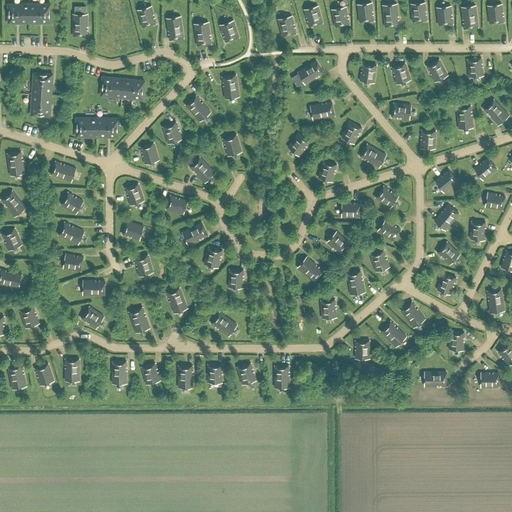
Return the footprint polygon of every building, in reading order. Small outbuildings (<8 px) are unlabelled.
[(359,21),(374,20),(373,14),(372,14),(371,11),(373,11),(372,2),(359,4),(359,9),(358,9),(359,21)] [(412,21),(427,19),(426,14),(425,14),(425,11),(426,11),(425,2),(411,3),(412,21)] [(30,3),(9,3),(9,22),(30,22),(30,3)] [(51,4),(30,3),(30,22),(51,23),(51,4)] [(385,26),(399,25),(399,19),(397,19),(397,16),(398,16),(397,3),(383,5),(385,26)] [(490,23),(504,21),(503,15),(502,15),(502,12),(503,12),(502,4),(489,5),(489,10),(488,10),(490,23)] [(309,26),(323,22),(318,5),(304,9),(306,17),(308,17),(308,20),(307,21),(309,26)] [(437,7),(439,24),(453,23),(452,17),(451,17),(451,14),(452,14),(451,5),(437,7)] [(464,28),(478,26),(476,5),(461,7),(463,19),(464,19),(465,22),(463,22),(464,28)] [(155,14),(153,6),(138,10),(143,27),(158,23),(156,17),(155,18),(154,15),(155,14)] [(335,26),(349,23),(348,18),(347,18),(346,15),(348,15),(346,6),(332,9),(335,26)] [(87,27),(89,27),(89,14),(72,14),(73,37),(89,36),(89,31),(87,31),(87,27)] [(278,19),(282,36),(296,32),(295,27),(294,27),(293,24),(294,24),(292,15),(278,19)] [(185,38),(182,16),(166,19),(167,31),(170,31),(170,34),(168,34),(169,40),(185,38)] [(224,33),(225,36),(223,36),(225,42),(240,37),(234,20),(220,25),(222,33),(224,33)] [(209,36),(211,35),(210,22),(193,25),(197,47),(213,44),(212,39),(210,39),(209,36)] [(482,57),(467,59),(469,76),(484,75),(483,66),(481,66),(481,63),(482,63),(482,57)] [(435,81),(448,74),(440,59),(427,66),(429,71),(431,70),(432,73),(431,74),(435,81)] [(324,72),(316,60),(298,71),(305,84),(316,77),(315,76),(318,74),(319,75),(324,72)] [(405,62),(392,67),(393,72),(395,72),(396,75),(394,75),(397,83),(411,79),(405,62)] [(377,65),(362,63),(361,68),(363,68),(362,72),(361,72),(360,80),(374,82),(377,65)] [(34,72),(33,93),(52,94),(53,73),(34,72)] [(240,97),(237,75),(221,77),(222,83),(224,83),(224,86),(222,86),(224,99),(240,97)] [(102,95),(122,97),(124,78),(103,76),(102,95)] [(122,97),(143,99),(145,80),(124,78),(122,97)] [(33,93),(32,114),(51,115),(52,94),(33,93)] [(185,106),(200,123),(212,112),(204,102),(202,104),(200,101),(201,100),(198,95),(185,106)] [(490,115),(498,124),(509,114),(494,99),(484,109),(488,113),(489,112),(491,114),(490,115)] [(334,115),(331,101),(326,102),(326,103),(323,104),(323,103),(311,105),(313,119),(334,115)] [(411,104),(394,102),(392,117),(397,117),(398,116),(401,116),(401,118),(409,119),(411,104)] [(456,107),(459,128),(473,126),(472,114),(470,114),(470,111),(472,111),(471,105),(456,107)] [(98,136),(98,117),(77,117),(77,136),(98,136)] [(119,118),(98,117),(98,136),(119,137),(119,118)] [(169,124),(162,126),(167,143),(183,137),(178,121),(176,122),(175,121),(169,123),(169,124)] [(362,127),(349,121),(341,136),(354,143),(358,135),(357,135),(358,132),(360,132),(362,127)] [(421,147),(435,148),(436,130),(421,130),(421,135),(422,135),(422,139),(421,139),(421,147)] [(310,141),(298,132),(288,146),(300,155),(305,148),(304,148),(306,145),(307,146),(310,141)] [(242,151),(237,134),(223,138),(224,143),(226,143),(227,146),(225,147),(228,155),(242,151)] [(159,159),(154,142),(139,146),(141,151),(143,151),(143,154),(142,154),(144,163),(159,159)] [(386,154),(367,143),(360,156),(365,159),(366,158),(369,159),(368,160),(379,167),(386,154)] [(5,153),(8,174),(24,171),(22,159),(20,159),(19,156),(21,156),(21,150),(5,153)] [(196,172),(194,173),(203,183),(215,172),(200,155),(188,167),(192,171),(194,169),(196,172)] [(497,168),(487,157),(483,160),(484,162),(481,164),(480,163),(474,168),(483,179),(497,168)] [(50,176),(71,184),(77,168),(65,164),(64,166),(61,165),(61,163),(56,160),(50,176)] [(323,160),(318,177),(332,181),(335,173),(333,172),(334,169),(336,169),(337,164),(323,160)] [(444,192),(458,181),(448,169),(444,173),(445,174),(442,176),(441,175),(435,180),(444,192)] [(127,196),(130,204),(144,200),(139,183),(125,187),(126,192),(128,192),(129,195),(127,196)] [(390,207),(398,196),(391,191),(390,192),(388,190),(389,189),(384,185),(375,197),(390,207)] [(7,206),(5,208),(13,218),(26,208),(12,190),(0,200),(3,205),(5,204),(7,206)] [(76,198),(73,196),(74,195),(69,192),(61,204),(76,214),(84,201),(77,196),(76,198)] [(485,206),(502,209),(505,195),(500,194),(499,195),(496,195),(496,193),(488,192),(485,206)] [(176,197),(170,195),(165,209),(182,215),(187,200),(179,198),(178,199),(175,198),(176,197)] [(351,202),(342,202),(342,216),(359,217),(360,202),(354,202),(354,203),(351,203),(351,202)] [(434,220),(445,229),(459,213),(448,204),(444,208),(445,209),(443,211),(442,210),(434,220)] [(378,230),(392,240),(400,228),(396,225),(395,226),(392,224),(393,223),(386,218),(378,230)] [(139,239),(144,224),(127,219),(122,233),(128,235),(128,234),(131,235),(131,236),(139,239)] [(58,236),(78,246),(85,231),(74,226),(73,228),(70,226),(71,224),(65,221),(58,236)] [(201,221),(181,231),(188,246),(200,240),(199,238),(202,237),(203,239),(208,236),(201,221)] [(470,238),(485,239),(485,231),(484,230),(484,227),(486,227),(486,222),(471,221),(470,238)] [(5,243),(9,251),(23,245),(16,229),(2,235),(4,240),(5,240),(7,243),(5,243)] [(349,243),(337,231),(327,242),(333,247),(334,246),(336,248),(335,250),(340,253),(349,243)] [(383,235),(380,239),(388,245),(391,242),(383,235)] [(447,241),(437,252),(441,256),(442,255),(444,257),(443,258),(449,264),(460,253),(447,241)] [(219,258),(220,255),(221,255),(223,250),(208,246),(203,263),(218,267),(220,259),(219,258)] [(370,254),(376,271),(390,266),(387,258),(386,258),(384,255),(386,255),(384,249),(370,254)] [(501,266),(511,269),(511,251),(506,250),(504,255),(506,255),(505,259),(503,258),(501,266)] [(75,255),(66,254),(64,269),(82,272),(84,257),(78,256),(78,257),(75,257),(75,255)] [(136,267),(139,275),(153,271),(148,254),(134,258),(135,264),(137,263),(137,266),(136,267)] [(317,264),(307,256),(298,267),(314,281),(323,270),(319,266),(318,267),(316,265),(317,264)] [(0,269),(0,285),(18,290),(22,274),(9,271),(9,273),(5,272),(6,270),(0,268),(0,269)] [(243,276),(244,270),(228,270),(228,288),(243,288),(243,280),(242,280),(242,276),(243,276)] [(351,294),(365,291),(363,279),(361,279),(361,276),(362,275),(361,270),(347,273),(351,294)] [(456,277),(442,272),(437,289),(451,293),(453,285),(452,285),(453,282),(455,282),(456,277)] [(83,297),(105,297),(105,281),(99,281),(99,283),(96,283),(96,280),(83,280),(83,297)] [(188,307),(180,287),(165,293),(167,298),(169,297),(170,300),(168,301),(173,313),(188,307)] [(490,312),(504,310),(502,288),(487,290),(488,296),(489,296),(490,299),(488,299),(490,312)] [(335,299),(321,300),(322,317),(337,316),(336,308),(334,308),(334,304),(336,304),(335,299)] [(416,305),(412,301),(401,309),(413,327),(425,318),(418,308),(417,309),(415,306),(416,305)] [(26,311),(19,313),(24,329),(40,324),(37,315),(36,315),(35,312),(36,312),(34,307),(26,310),(26,311)] [(89,325),(96,330),(105,317),(90,307),(81,319),(86,323),(87,322),(89,323),(89,325)] [(127,312),(135,333),(150,328),(146,315),(144,316),(143,313),(145,312),(143,307),(127,312)] [(218,328),(217,329),(228,337),(237,324),(219,311),(210,324),(214,327),(216,326),(218,328)] [(395,324),(391,320),(381,331),(396,346),(406,336),(397,327),(396,328),(394,325),(395,324)] [(449,348),(463,349),(464,341),(463,341),(463,337),(464,337),(464,332),(450,331),(449,348)] [(370,357),(370,340),(355,340),(355,346),(357,346),(357,349),(355,349),(355,357),(370,357)] [(511,361),(511,345),(510,342),(498,351),(501,355),(502,354),(504,357),(503,358),(508,365),(511,361)] [(67,369),(65,369),(65,382),(81,382),(81,360),(65,360),(65,365),(67,365),(67,369)] [(111,363),(112,385),(128,384),(128,371),(126,372),(125,368),(128,368),(128,363),(111,363)] [(141,367),(146,385),(160,380),(158,372),(156,372),(155,369),(157,368),(155,363),(141,367)] [(252,372),(251,369),(252,368),(251,363),(236,367),(242,384),(256,380),(253,371),(252,372)] [(221,374),(221,370),(222,370),(222,365),(207,364),(207,382),(222,383),(222,374),(221,374)] [(7,369),(12,390),(28,387),(25,374),(23,374),(22,371),(24,371),(23,365),(7,369)] [(55,382),(49,365),(35,369),(37,375),(39,375),(40,378),(38,378),(41,386),(55,382)] [(177,365),(177,387),(193,387),(193,374),(191,374),(191,371),(193,371),(193,365),(177,365)] [(273,366),(273,388),(290,388),(290,375),(287,375),(287,371),(290,371),(290,365),(273,366)] [(441,385),(446,385),(446,371),(425,371),(425,385),(437,385),(437,384),(441,384),(441,385)] [(489,372),(481,372),(481,386),(498,386),(498,372),(493,372),(493,373),(489,373),(489,372)]
